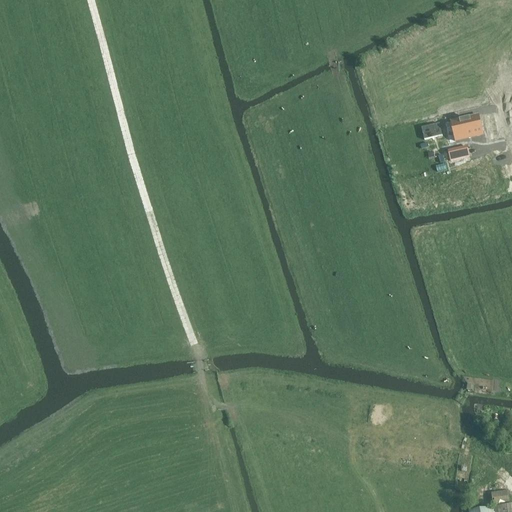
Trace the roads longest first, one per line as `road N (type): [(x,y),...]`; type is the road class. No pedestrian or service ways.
road 1 (track): [(511,485),(476,455),(225,406),(205,392),(90,0)]
road 2 (track): [(205,392),(177,423),(74,452),(0,490)]
road 3 (track): [(110,511),(166,470),(193,410)]
